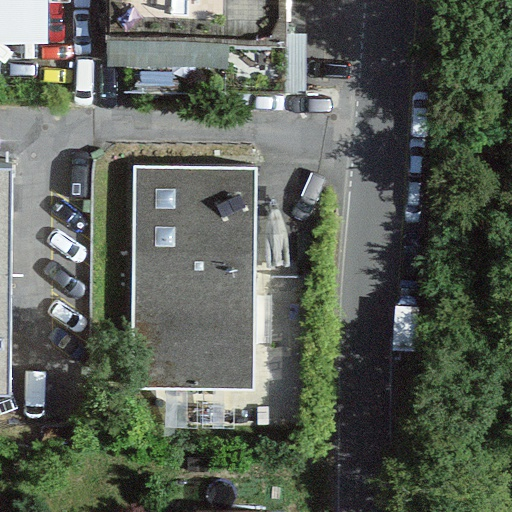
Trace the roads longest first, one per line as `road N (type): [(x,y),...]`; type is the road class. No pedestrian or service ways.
road 1 (unclassified): [(365,511),(389,0)]
road 2 (unknown): [(0,128),(378,154)]
